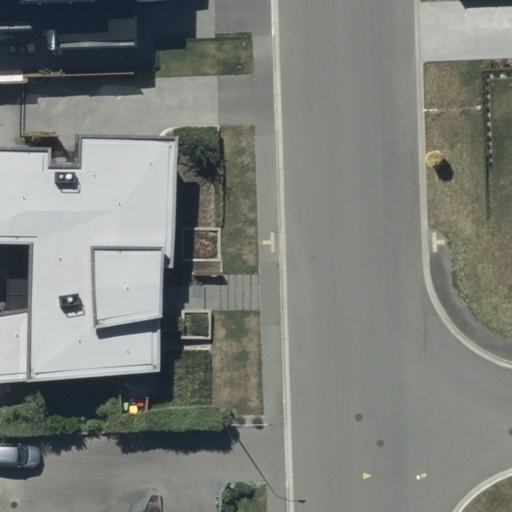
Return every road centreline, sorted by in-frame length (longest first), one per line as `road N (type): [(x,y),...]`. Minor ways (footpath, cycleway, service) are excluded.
road 1 (residential): [(347,0),(377,423)]
road 2 (residential): [(511,421),(377,423)]
